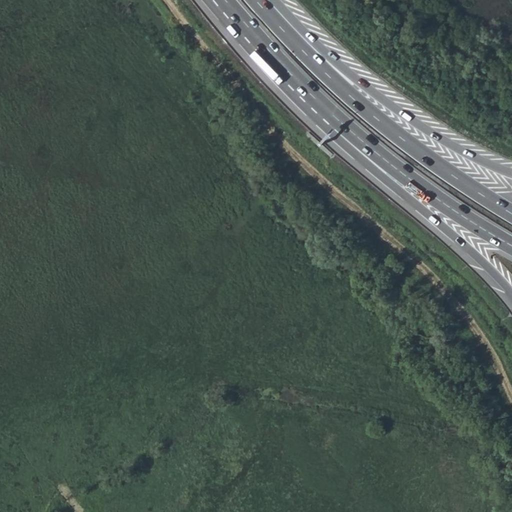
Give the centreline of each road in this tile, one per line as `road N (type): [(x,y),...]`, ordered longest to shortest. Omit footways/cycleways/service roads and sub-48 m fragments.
road 1 (trunk): [(511,213),(352,98),(259,0)]
road 2 (trunk): [(511,173),(415,122),(354,78),(274,0)]
road 3 (trunk): [(330,121),(339,141),(511,293)]
road 4 (trunk): [(330,121),(511,245)]
road 5 (trunk): [(218,0),(330,121)]
